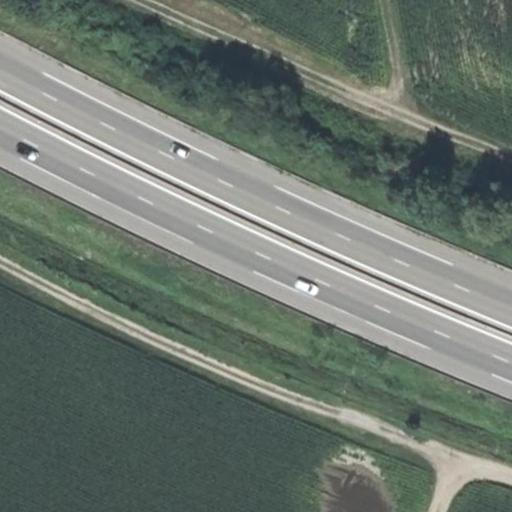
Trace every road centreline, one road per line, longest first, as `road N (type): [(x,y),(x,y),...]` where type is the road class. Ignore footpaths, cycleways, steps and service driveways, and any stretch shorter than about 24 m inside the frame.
road 1 (trunk): [(511,308),(246,193),(0,70)]
road 2 (trunk): [(0,127),(218,237),(511,364)]
road 3 (track): [(0,264),(222,370),(456,460)]
road 4 (track): [(511,159),(139,0)]
